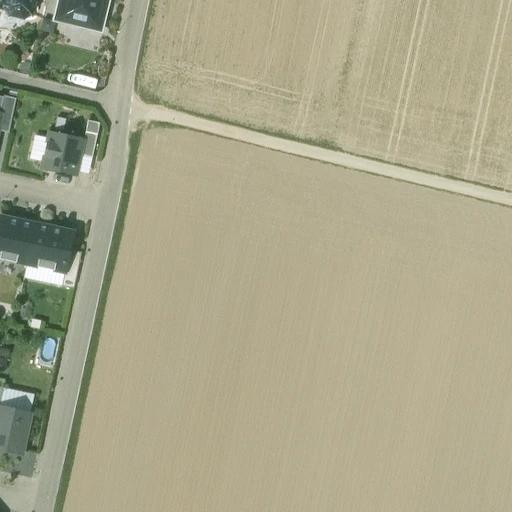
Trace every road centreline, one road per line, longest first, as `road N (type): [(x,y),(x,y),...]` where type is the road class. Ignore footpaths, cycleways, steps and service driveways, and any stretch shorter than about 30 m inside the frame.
road 1 (track): [(511,204),(118,105)]
road 2 (residential): [(40,502),(101,208)]
road 3 (residential): [(101,208),(140,0)]
